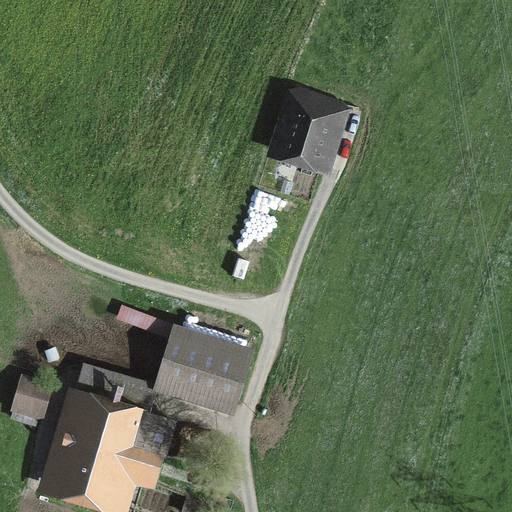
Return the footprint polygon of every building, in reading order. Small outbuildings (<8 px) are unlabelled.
[(299,89),(279,151),(322,164),(341,103),(299,89)] [(261,186),(283,191),(291,163),(269,157),(261,186)] [(256,190),(255,253),(277,254),(279,191),(256,190)] [(122,302),(116,320),(152,332),(158,314),(122,302)] [(176,332),(161,380),(233,402),(248,354),(176,332)] [(89,368),(81,395),(142,413),(150,386),(89,368)] [(24,378),(12,418),(34,424),(36,416),(39,416),(48,385),(24,378)] [(173,422),(142,413),(81,395),(54,487),(115,505),(124,475),(155,484),(173,422)]
